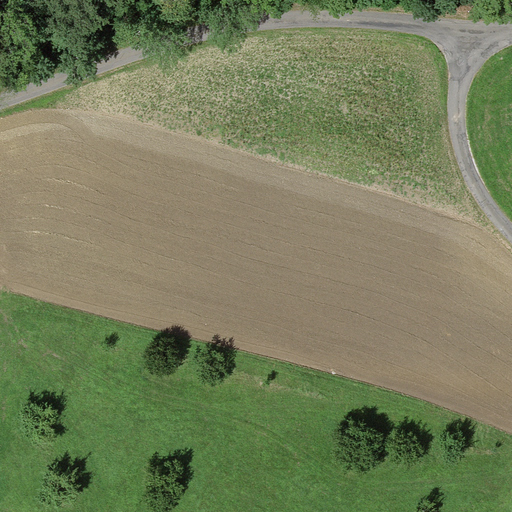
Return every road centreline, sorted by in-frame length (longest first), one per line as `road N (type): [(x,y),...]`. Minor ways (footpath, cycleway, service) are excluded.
road 1 (unclassified): [(511,29),(266,22),(167,37),(0,97)]
road 2 (track): [(511,234),(469,175),(460,146),(466,33)]
